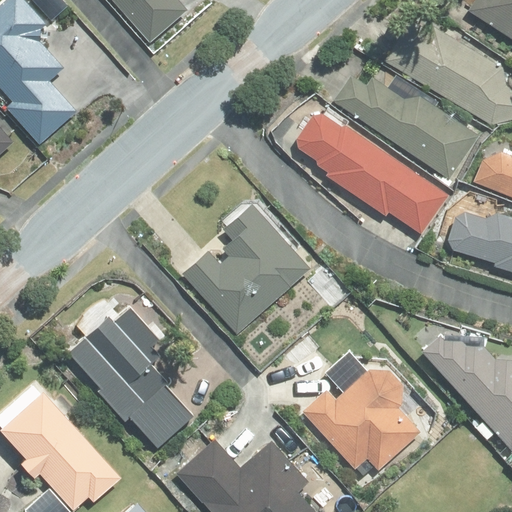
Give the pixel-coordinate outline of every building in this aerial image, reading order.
[(0,0),(0,84),(11,97),(5,103),(36,139),(74,108),(46,75),(61,63),(38,35),(37,22),(42,17),(27,0),(0,0)] [(113,0),(148,39),(185,7),(179,0),(113,0)] [(511,0),(472,0),(468,7),(511,36),(511,0)] [(500,63),(431,21),(428,27),(409,15),(384,58),(487,121),(511,114),(511,86),(505,82),(500,63)] [(332,97),(448,177),(478,133),(417,91),(402,93),(371,73),(365,82),(350,71),(332,97)] [(314,159),(326,168),(324,171),(384,212),(387,206),(419,228),(446,187),(344,119),(340,120),(320,108),(309,110),(293,133),(295,143),(316,157),(314,159)] [(0,149),(13,139),(0,124),(0,149)] [(472,177),(511,193),(511,151),(510,152),(498,148),(481,155),(472,177)] [(206,246),(180,268),(234,329),(308,264),(251,199),(222,223),(231,234),(221,243),(228,251),(218,260),(206,246)] [(511,212),(495,207),(484,214),(463,207),(454,211),(453,213),(445,210),(438,232),(447,236),(451,245),(494,259),(493,262),(511,267),(511,212)] [(101,383),(96,387),(123,418),(128,413),(156,443),(191,411),(163,380),(164,378),(147,358),(156,350),(148,341),(156,334),(128,303),(111,318),(107,312),(68,347),(101,383)] [(437,332),(420,347),(511,447),(511,445),(511,354),(494,353),(483,342),(464,341),(461,339),(442,338),(437,332)] [(326,388),(302,409),(353,467),(366,456),(375,467),(419,429),(396,403),(398,401),(399,377),(389,366),(369,364),(333,396),(326,388)] [(0,425),(24,451),(19,456),(32,471),(36,468),(70,505),(86,491),(91,496),(119,472),(39,382),(37,384),(30,377),(0,403),(0,425)] [(317,511),(295,486),(305,477),(269,437),(237,464),(212,436),(175,470),(212,511),(317,511)] [(24,508),(27,511),(69,511),(71,511),(49,486),(24,508)] [(150,511),(135,494),(113,511),(150,511)]
